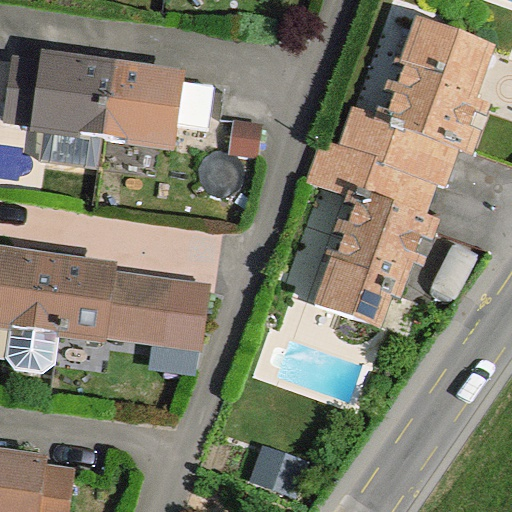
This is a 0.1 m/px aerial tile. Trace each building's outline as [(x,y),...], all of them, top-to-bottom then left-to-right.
[(314,183),(352,197),(309,309),(371,333),(479,52),(423,31),(388,123),(344,106),(314,183)] [(181,78),(42,59),(31,132),(170,151),(181,78)] [(216,123),(218,78),(185,77),(183,122),(216,123)] [(0,260),(0,328),(143,352),(154,285),(0,260)] [(45,465),(0,458),(0,511),(38,511),(44,471),(45,465)] [(69,511),(74,474),(44,471),(38,511),(69,511)]
